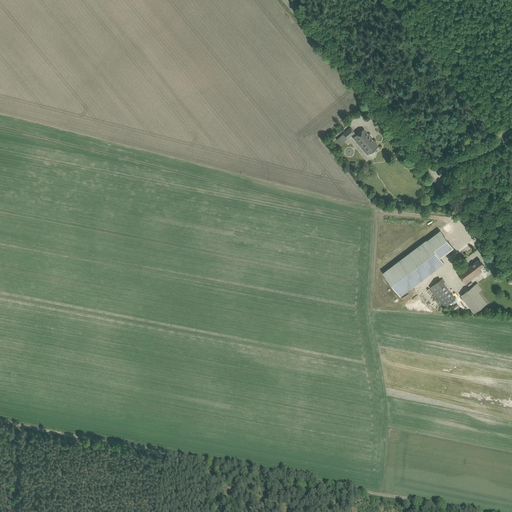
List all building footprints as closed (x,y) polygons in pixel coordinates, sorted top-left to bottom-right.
[(335,139),(339,144),(346,139),(347,139),(354,133),(350,127),(342,133),(342,134),(335,139)] [(364,128),(355,135),(370,153),(378,146),(364,128)] [(383,273),(400,295),(443,262),(440,257),(453,247),(440,230),(383,273)] [(458,274),(465,284),(482,272),(480,269),(484,265),(479,259),(458,274)] [(430,287),(445,307),(455,299),(441,279),(430,287)] [(474,285),(460,295),(474,313),(487,303),(474,285)]
